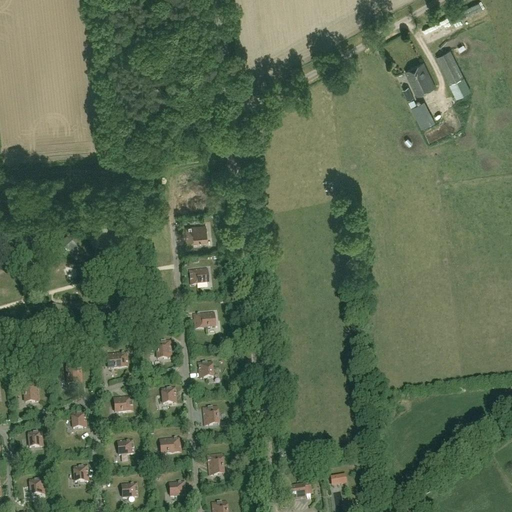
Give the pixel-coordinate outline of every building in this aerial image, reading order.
[(448,12),(435,19),(442,32),(455,25),(448,12)] [(450,50),(437,56),(450,84),(463,77),(450,50)] [(423,62),(405,71),(417,95),(435,87),(423,62)] [(413,96),(408,86),(402,89),(407,99),(413,96)] [(205,226),(185,227),(186,241),(206,240),(205,226)] [(207,270),(189,272),(191,286),(208,284),(207,270)] [(214,314),(194,315),(195,330),(215,328),(214,314)] [(157,360),(171,359),(170,342),(156,343),(157,360)] [(128,368),(126,354),(106,356),(108,371),(128,368)] [(211,363),(198,365),(200,380),(213,378),(211,363)] [(82,385),(80,365),(66,366),(68,386),(82,385)] [(25,404),(39,403),(37,383),(23,384),(25,404)] [(174,389),(161,390),(163,405),(176,404),(174,389)] [(114,399),(115,413),(133,411),(131,397),(114,399)] [(217,408),(203,409),(205,427),(219,425),(217,408)] [(85,414),(72,414),(73,429),(86,429),(85,414)] [(41,433),(28,434),(29,449),(42,447),(41,433)] [(179,439),(160,441),(161,456),(181,453),(179,439)] [(132,442),(117,443),(119,456),(134,455),(132,442)] [(357,444),(358,454),(371,452),(369,443),(357,444)] [(221,455),(207,457),(209,477),(223,475),(221,455)] [(73,468),(75,483),(88,482),(87,467),(73,468)] [(43,480),(30,481),(31,496),(44,495),(43,480)] [(184,483),(169,485),(170,498),(185,496),(184,483)] [(136,485),(121,486),(123,499),(138,498),(136,485)] [(289,500),(304,497),(302,486),(287,488),(289,500)] [(226,511),(226,503),(212,505),(212,511),(226,511)]
